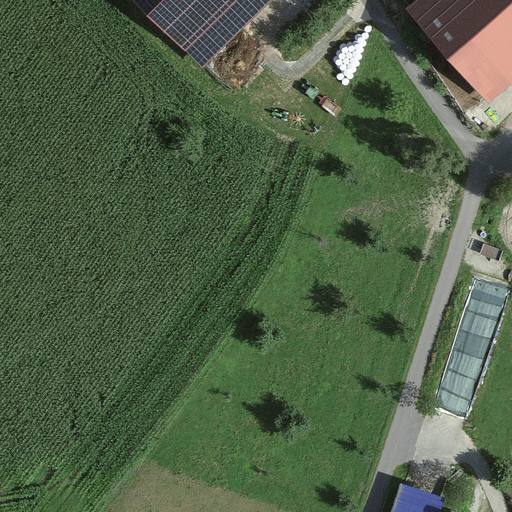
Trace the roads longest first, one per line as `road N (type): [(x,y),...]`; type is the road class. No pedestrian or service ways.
road 1 (unclassified): [(511,143),(489,169),(374,511)]
road 2 (track): [(489,169),(369,0)]
